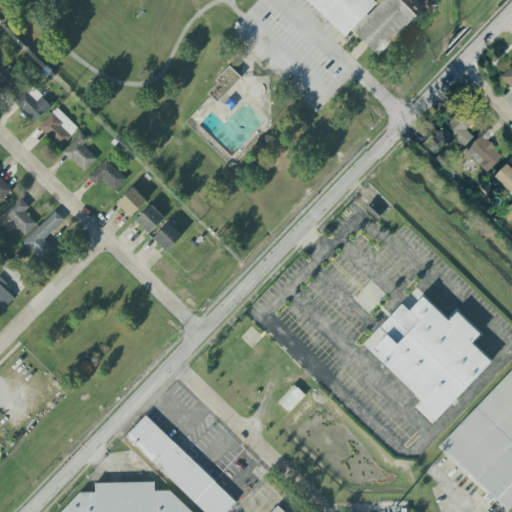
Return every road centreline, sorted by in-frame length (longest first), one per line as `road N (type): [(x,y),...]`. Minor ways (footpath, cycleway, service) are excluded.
road 1 (tertiary): [(34,511),(511,12)]
road 2 (residential): [(0,132),(205,335)]
road 3 (residential): [(0,343),(106,237)]
road 4 (residential): [(177,364),(278,461)]
